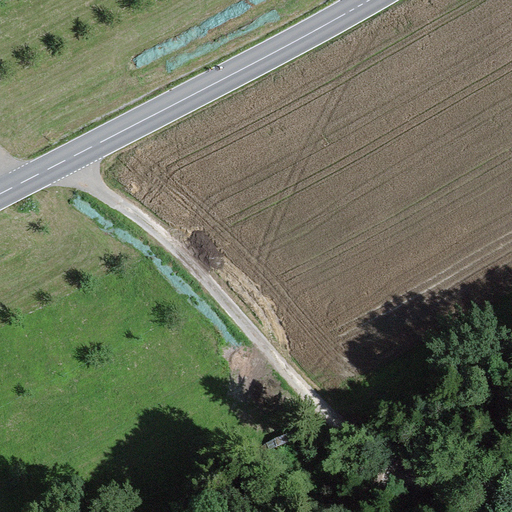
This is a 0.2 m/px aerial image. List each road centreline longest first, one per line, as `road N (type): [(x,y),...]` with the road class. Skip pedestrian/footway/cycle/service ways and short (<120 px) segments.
road 1 (track): [(59,163),(176,253),(377,461),(416,481),(511,477)]
road 2 (tertiary): [(0,194),(369,0)]
